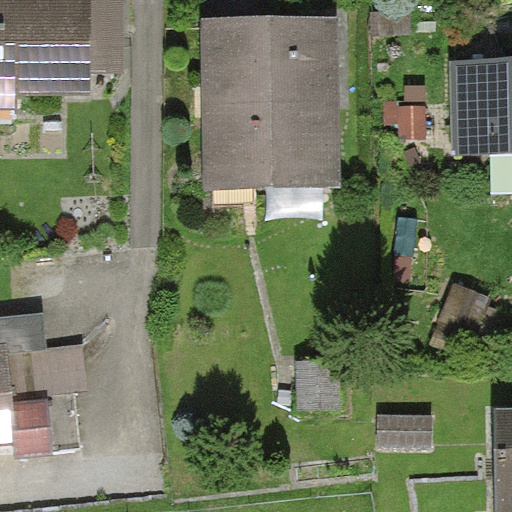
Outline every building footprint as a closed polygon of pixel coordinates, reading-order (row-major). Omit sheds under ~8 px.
[(118,7),(0,10),(0,90),(121,87),(118,7)] [(347,17),(205,20),(209,195),(351,192),(347,17)] [(511,61),(468,62),(469,156),(511,155),(511,61)] [(11,346),(0,347),(0,446),(22,443),(11,346)] [(336,366),(303,367),(305,409),(339,407),(336,366)] [(432,419),(378,417),(377,447),(431,449),(432,419)] [(511,511),(511,418),(499,419),(500,511),(511,511)]
